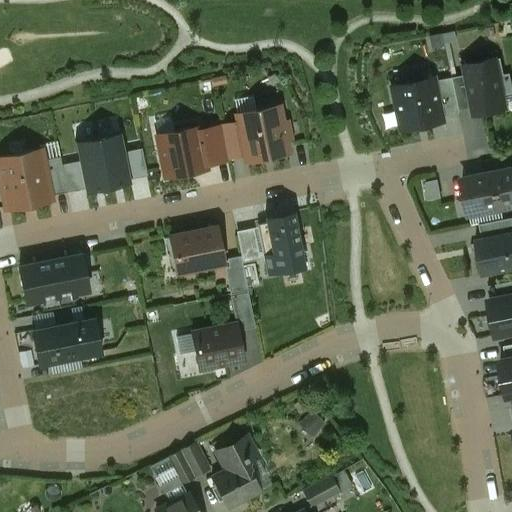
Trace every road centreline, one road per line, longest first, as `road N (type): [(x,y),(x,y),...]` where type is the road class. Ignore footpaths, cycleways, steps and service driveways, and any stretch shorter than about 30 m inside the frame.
road 1 (residential): [(26,457),(95,459),(140,449),(350,342),(410,329),(456,334)]
road 2 (residential): [(0,247),(381,168)]
road 3 (residential): [(381,168),(456,334)]
road 4 (residential): [(456,334),(487,511)]
road 5 (residential): [(26,457),(0,332)]
